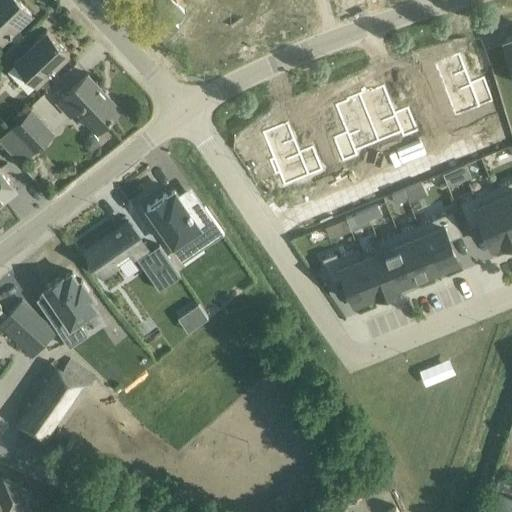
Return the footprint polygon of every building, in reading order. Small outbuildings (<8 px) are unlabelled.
[(0,0),(0,38),(2,41),(31,13),(18,0),(0,0)] [(249,20),(263,15),(257,0),(233,0),(237,12),(207,23),(216,47),(253,33),(249,20)] [(257,0),(263,15),(277,10),(281,23),(306,14),(300,0),(257,0)] [(47,29),(32,43),(14,60),(37,84),(69,54),(47,29)] [(511,36),(503,39),(511,68),(511,36)] [(459,53),(434,63),(451,107),(475,98),(478,107),(493,101),(484,77),(470,82),(459,53)] [(57,102),(70,116),(77,109),(97,130),(120,108),(88,73),(57,102)] [(371,88),(359,93),(376,137),(399,128),(403,136),(417,131),(408,107),(395,112),(384,85),(372,90),(371,88)] [(346,132),(333,137),(343,161),(357,155),(354,146),(376,137),(359,93),(346,99),(347,100),(335,105),(346,132)] [(31,110),(12,128),(0,139),(0,142),(20,164),(53,132),(31,110)] [(288,122),(262,133),(273,159),(269,160),(275,175),(279,174),(280,177),(304,167),(308,176),(322,170),(313,146),(299,152),(288,122)] [(0,202),(17,189),(5,174),(0,167),(0,202)] [(454,168),(443,172),(448,185),(459,180),(454,168)] [(511,187),(496,194),(511,232),(511,187)] [(403,188),(391,193),(395,203),(407,198),(403,188)] [(166,192),(147,205),(173,243),(173,244),(190,232),(201,248),(224,233),(224,232),(205,205),(204,205),(200,208),(194,213),(190,207),(188,209),(178,193),(175,189),(167,194),(166,192)] [(511,232),(496,194),(476,202),(473,195),(460,201),(469,225),(480,221),(491,248),(500,244),(501,246),(511,241),(511,232)] [(377,204),(365,209),(369,218),(381,213),(377,204)] [(365,209),(353,214),(357,223),(369,218),(365,209)] [(441,222),(421,230),(437,269),(460,260),(451,238),(462,233),(452,209),(438,215),(441,222)] [(351,230),(346,217),(341,219),(342,223),(346,232),(351,230)] [(128,220),(86,249),(103,273),(133,252),(159,289),(180,275),(159,244),(148,251),(144,245),(145,244),(128,220)] [(421,230),(401,238),(417,277),(437,269),(421,230)] [(417,277),(401,238),(381,246),(397,286),(400,285),(399,284),(417,277)] [(397,286),(381,246),(361,255),(377,294),(397,286)] [(377,294),(361,255),(340,263),(336,252),(322,257),(332,281),(343,277),(353,303),(374,294),(375,295),(377,294)] [(60,279),(59,276),(42,289),(59,313),(48,321),(53,328),(56,331),(55,331),(66,347),(84,335),(75,322),(94,309),(87,298),(90,296),(78,280),(75,282),(69,273),(60,279)] [(55,331),(56,331),(53,328),(22,299),(0,323),(0,325),(33,356),(55,331)] [(198,302),(187,310),(197,324),(208,317),(198,302)] [(70,358),(64,366),(62,370),(51,362),(18,408),(29,416),(20,429),(47,446),(58,429),(97,376),(70,358)] [(0,511),(20,511),(32,491),(1,475),(0,477),(0,511)] [(511,511),(511,479),(498,475),(485,511),(511,511)] [(272,500),(280,511),(290,504),(282,493),(272,500)]
